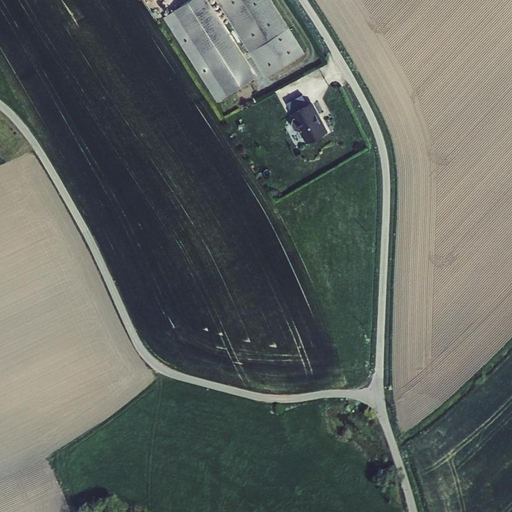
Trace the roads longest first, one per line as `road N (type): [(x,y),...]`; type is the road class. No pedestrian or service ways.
road 1 (unclassified): [(0,104),(42,154),(150,360),(179,376),(268,398),(379,389)]
road 2 (unclassified): [(302,0),(380,142),(379,389)]
road 3 (unclassified): [(379,389),(413,511)]
